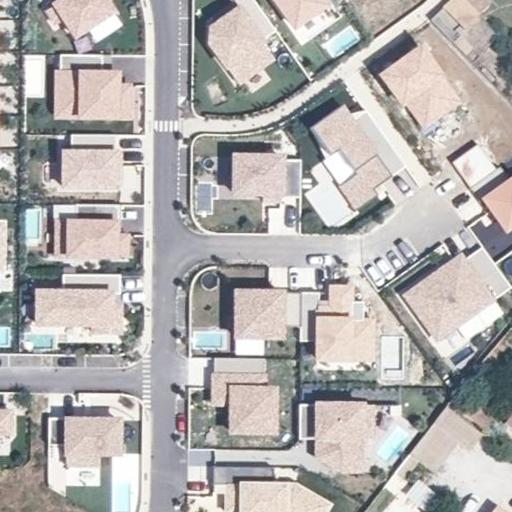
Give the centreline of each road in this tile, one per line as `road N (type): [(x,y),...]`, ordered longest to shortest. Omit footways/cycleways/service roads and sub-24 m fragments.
road 1 (residential): [(165,247),(374,251),(434,218)]
road 2 (residential): [(164,0),(165,247)]
road 3 (residential): [(164,377),(0,379)]
road 4 (residential): [(164,377),(160,511)]
road 5 (residential): [(165,247),(164,377)]
